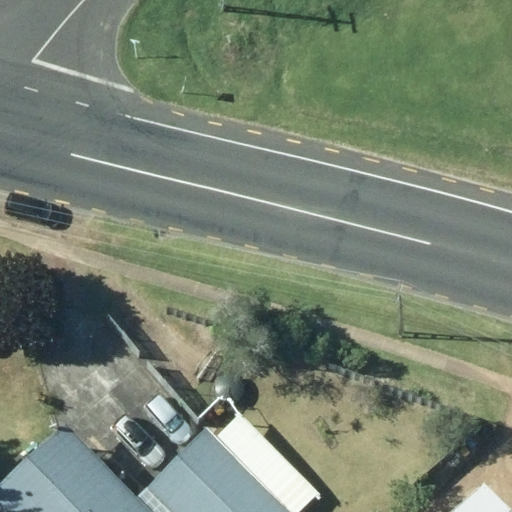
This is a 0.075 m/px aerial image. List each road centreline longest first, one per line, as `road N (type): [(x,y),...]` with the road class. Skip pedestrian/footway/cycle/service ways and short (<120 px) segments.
road 1 (secondary): [(511,267),(7,140)]
road 2 (residential): [(7,140),(35,57),(81,0)]
